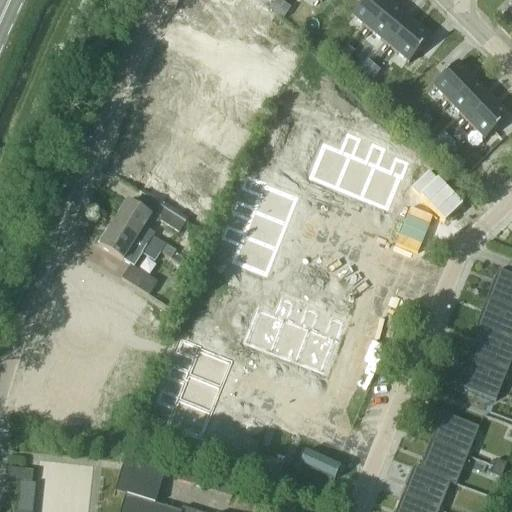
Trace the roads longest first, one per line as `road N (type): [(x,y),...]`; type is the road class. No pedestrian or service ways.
road 1 (residential): [(0,432),(120,87),(163,0)]
road 2 (residential): [(358,511),(463,249),(511,201)]
